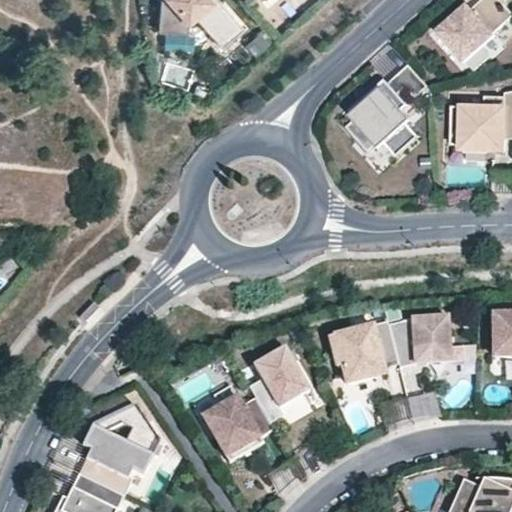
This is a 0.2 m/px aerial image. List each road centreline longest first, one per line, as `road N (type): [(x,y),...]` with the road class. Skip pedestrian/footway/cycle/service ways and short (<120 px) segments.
road 1 (residential): [(210,242),(81,365),(3,511)]
road 2 (residential): [(299,511),(352,469),(385,454),(453,436),(511,436)]
road 3 (residential): [(276,146),(285,115),(409,0)]
road 4 (residential): [(511,224),(378,229),(312,216)]
road 5 (residential): [(276,146),(235,145),(207,164),(194,203),(210,242)]
road 6 (residential): [(210,242),(246,261),(267,260),(297,243),(312,216)]
